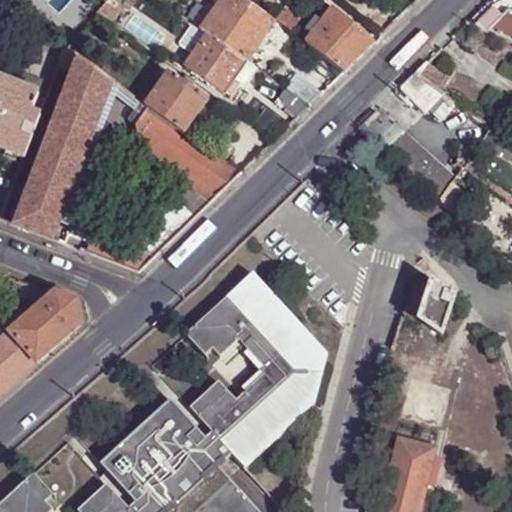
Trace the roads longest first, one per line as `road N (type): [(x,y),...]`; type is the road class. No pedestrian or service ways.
road 1 (residential): [(449,0),(141,304)]
road 2 (residential): [(141,304),(0,429)]
road 3 (residential): [(0,248),(141,304)]
